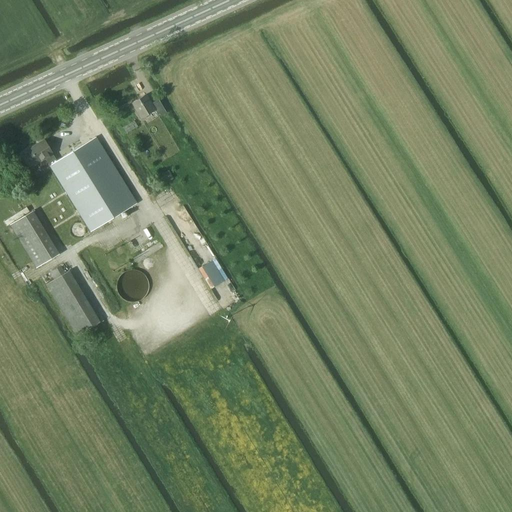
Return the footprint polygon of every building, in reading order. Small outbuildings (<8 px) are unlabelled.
[(159,117),(166,113),(158,100),(151,104),(146,95),(131,103),(141,119),(155,111),(159,117)] [(96,137),(51,166),(91,232),(136,204),(96,137)] [(45,140),(22,154),(31,168),(45,158),(51,166),(57,162),(45,140)] [(32,211),(9,225),(29,257),(52,243),(32,211)] [(77,336),(99,322),(68,271),(46,284),(77,336)]
